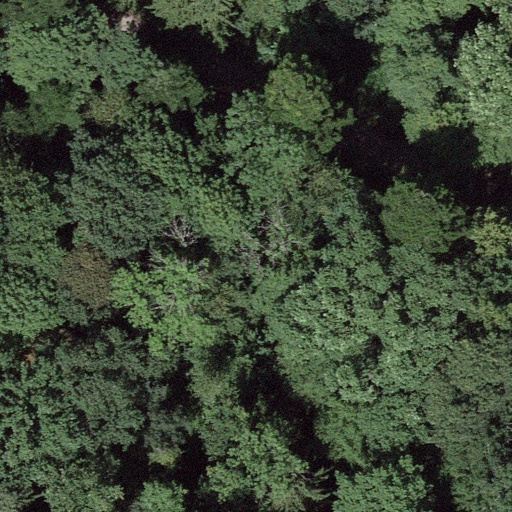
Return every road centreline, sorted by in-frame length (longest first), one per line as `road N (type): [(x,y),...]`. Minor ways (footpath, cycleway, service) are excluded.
road 1 (track): [(55,0),(511,216)]
road 2 (track): [(245,89),(323,511)]
